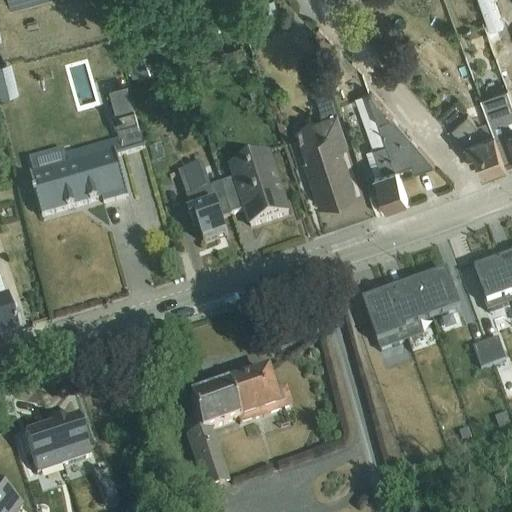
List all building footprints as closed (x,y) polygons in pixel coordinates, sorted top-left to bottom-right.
[(277,16),(272,1),(254,6),(258,22),(277,16)] [(511,27),(496,34),(492,24),(485,27),(501,67),(511,62),(511,27)] [(156,27),(122,38),(125,48),(159,37),(156,27)] [(246,62),(241,47),(223,52),(228,68),(246,62)] [(159,48),(126,60),(132,76),(165,64),(159,48)] [(11,62),(0,65),(0,97),(17,94),(11,62)] [(326,63),(306,69),(321,118),(338,112),(339,115),(343,113),(326,63)] [(511,164),(511,104),(506,91),(480,99),(489,121),(507,166),(511,164)] [(415,173),(435,166),(372,94),(369,95),(397,171),(412,165),(415,173)] [(408,201),(397,171),(369,95),(357,99),(374,149),(368,151),(387,208),(408,201)] [(68,167),(31,178),(43,220),(103,202),(104,208),(129,201),(117,161),(146,153),(133,110),(129,111),(111,116),(119,143),(65,159),(68,167)] [(340,149),(350,146),(339,115),(338,112),(321,118),(308,122),(312,135),(297,140),(319,207),(355,195),(340,149)] [(267,113),(254,115),(259,141),(272,139),(267,113)] [(507,166),(489,121),(477,124),(468,115),(452,130),(467,146),(473,161),(478,159),(484,175),(507,166)] [(221,186),(232,218),(245,213),(251,229),(289,217),(267,155),(229,169),(233,182),(221,186)] [(201,167),(179,175),(193,214),(188,216),(194,233),(198,232),(204,246),(227,237),(221,221),(232,218),(221,186),(210,190),(201,167)] [(491,304),(511,297),(511,257),(479,268),(491,304)] [(379,339),(466,316),(455,275),(368,298),(379,339)] [(0,341),(17,337),(0,285),(0,341)] [(501,339),(476,347),(484,369),(509,361),(501,339)] [(238,423),(240,428),(291,410),(285,391),(273,395),(266,374),(227,388),(238,423)] [(212,432),(238,423),(227,388),(189,401),(200,432),(185,438),(205,495),(231,486),(212,432)]
